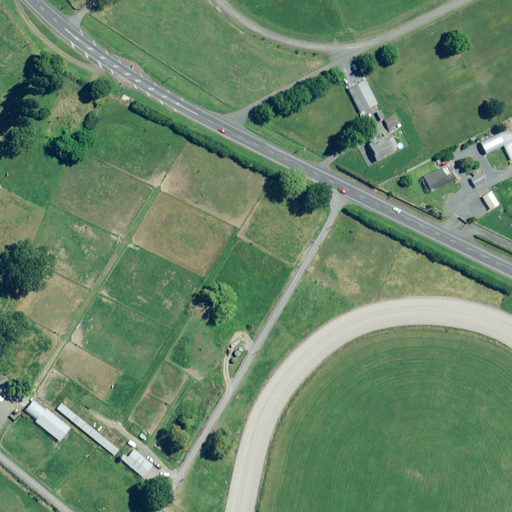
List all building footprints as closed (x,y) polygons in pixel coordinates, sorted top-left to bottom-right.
[(378,104),(365,80),(348,89),(361,113),(378,104)] [(70,120),(75,122),(79,113),(74,111),(77,104),(63,97),(54,117),(68,123),(70,120)] [(89,113),(85,111),(78,124),(82,126),(89,113)] [(371,124),(365,113),(361,115),(367,126),(371,124)] [(400,123),(394,114),(384,120),(389,129),(400,123)] [(61,124),(54,121),(49,132),(56,135),(61,124)] [(511,159),(511,141),(507,130),(497,134),(509,160),(511,159)] [(67,131),(62,143),(66,145),(67,142),(73,145),(77,135),(67,131)] [(398,151),(390,135),(368,145),(376,161),(398,151)] [(453,181),(445,165),(419,179),(427,194),(453,181)] [(485,182),(478,170),(472,173),(474,176),(469,179),(474,188),(485,182)] [(498,205),(490,192),(481,197),(489,210),(498,205)] [(45,409),(33,400),(25,411),(36,420),(34,422),(59,441),(69,428),(45,409)] [(118,450),(61,403),(56,409),(114,456),(118,450)] [(133,450),(127,458),(123,463),(141,478),(152,466),(133,450)]
